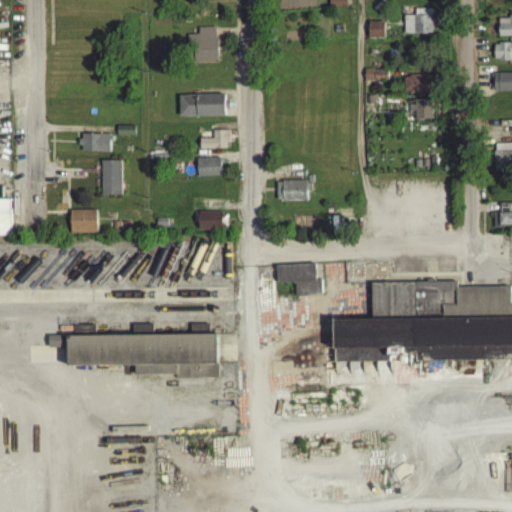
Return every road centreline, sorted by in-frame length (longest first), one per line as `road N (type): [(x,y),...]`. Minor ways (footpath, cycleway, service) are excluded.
road 1 (residential): [(248,0),(252,251)]
road 2 (residential): [(470,0),(471,228),(462,248)]
road 3 (residential): [(34,0),(38,210)]
